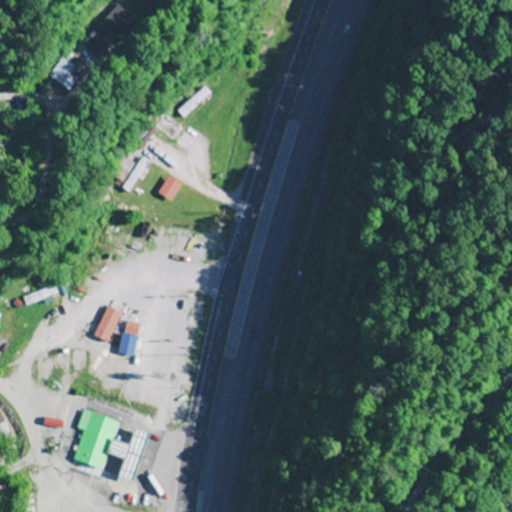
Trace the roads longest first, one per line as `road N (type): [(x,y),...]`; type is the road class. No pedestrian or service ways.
road 1 (trunk): [(209,511),(239,325),(355,0)]
road 2 (trunk): [(319,0),(231,281),(186,511)]
road 3 (residential): [(403,511),(427,470),(511,369)]
road 4 (residential): [(111,511),(35,455),(21,454),(0,472)]
